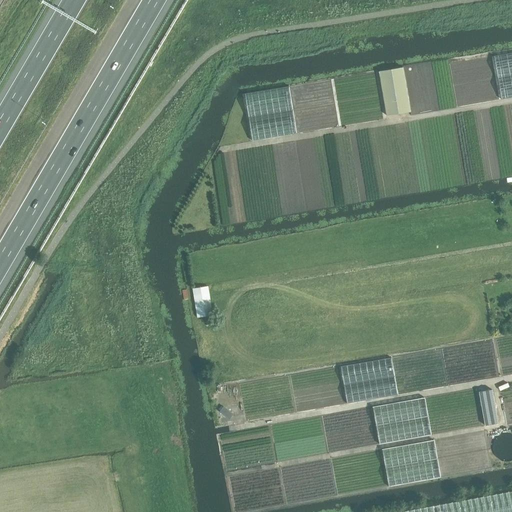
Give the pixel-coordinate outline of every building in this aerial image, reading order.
[(511,50),(495,54),(502,96),(511,94),(511,50)] [(387,115),(411,111),(403,67),(379,71),(387,115)] [(213,315),(208,285),(193,288),(197,317),(213,315)] [(511,334),(495,337),(500,372),(511,370),(511,334)] [(393,356),(342,363),(347,401),(398,394),(393,356)] [(374,403),(380,440),(482,425),(477,388),(374,403)] [(492,389),(479,391),(485,425),(498,423),(492,389)] [(511,433),(508,432),(503,433),(498,435),(495,438),(493,443),(493,448),(494,453),(497,457),(501,459),(506,460),(511,460),(511,459),(511,433)] [(384,448),(332,455),(337,493),(389,486),(384,448)] [(511,511),(511,490),(394,511),(511,511)]
